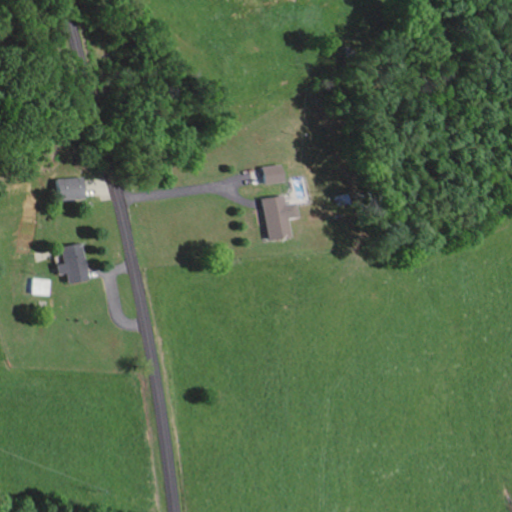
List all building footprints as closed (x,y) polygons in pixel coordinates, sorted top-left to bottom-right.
[(260,171),(262,188),(282,185),(279,168),(260,171)] [(57,204),(83,200),(80,180),(53,184),(57,204)] [(257,202),(263,243),(286,240),(283,222),(293,220),(291,206),(280,208),(279,199),(257,202)] [(53,278),(62,277),(62,286),(82,284),(79,247),(56,249),(58,267),(52,267),(53,278)] [(46,283),(29,281),(27,297),(44,299),(46,283)]
